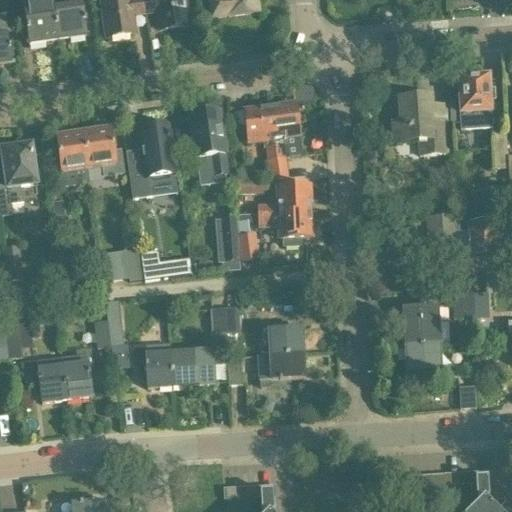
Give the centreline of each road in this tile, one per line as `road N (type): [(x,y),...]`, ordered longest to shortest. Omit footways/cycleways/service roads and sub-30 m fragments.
road 1 (residential): [(348,267),(0,311)]
road 2 (residential): [(323,62),(0,109)]
road 3 (residential): [(348,267),(339,101),(323,62)]
road 4 (residential): [(323,62),(395,44),(511,37)]
road 5 (residential): [(358,435),(348,267)]
road 6 (residential): [(511,259),(348,267)]
road 7 (residential): [(0,468),(155,449)]
road 8 (residential): [(358,435),(487,428)]
road 9 (residential): [(155,449),(281,441)]
